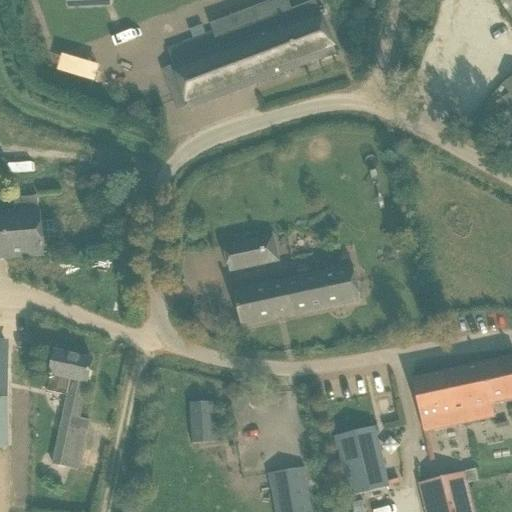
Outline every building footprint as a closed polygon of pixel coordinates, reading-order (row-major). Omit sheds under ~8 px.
[(212,32),(167,49),(182,90),(189,109),(336,53),(329,35),(320,11),(296,20),(288,0),(273,0),(253,8),(258,21),(214,37),(212,32)] [(511,77),(503,83),(511,96),(511,77)] [(0,258),(44,255),(40,210),(38,210),(37,197),(13,199),(14,212),(0,212),(0,258)] [(258,236),(224,243),(229,271),(264,263),(258,236)] [(360,301),(356,281),(353,266),(233,292),(241,326),(360,301)] [(51,371),(47,391),(66,396),(59,430),(77,433),(85,435),(88,422),(78,420),(92,360),(55,352),(51,371)] [(494,417),(490,403),(511,398),(511,357),(412,379),(424,432),(467,423),(494,417)] [(192,444),(214,443),(212,402),(190,403),(192,444)] [(335,438),(350,497),(388,487),(373,429),(335,438)] [(85,435),(77,433),(59,430),(51,464),(78,469),(85,435)] [(312,511),(308,487),(307,487),(303,468),(269,474),(272,493),(275,511),(312,511)] [(465,472),(419,483),(426,511),(475,511),(468,484),(468,483),(479,480),(476,469),(465,472)]
